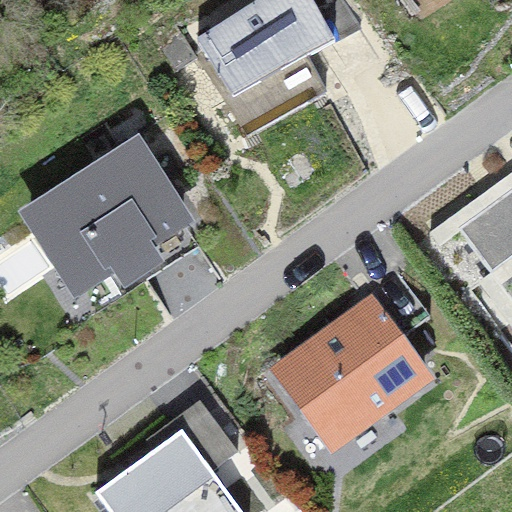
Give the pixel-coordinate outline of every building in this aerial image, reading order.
[(309,0),(261,0),(196,42),(230,95),(223,99),(246,136),(325,93),(307,59),(334,44),(309,0)] [(75,289),(110,267),(120,282),(157,259),(147,243),(182,221),(136,149),(29,217),(75,289)] [(484,194),(430,233),(439,246),(459,232),(490,274),(478,283),(507,324),(511,320),(511,190),(492,205),(484,194)] [(278,374),(331,446),(423,378),(370,306),(278,374)] [(95,494),(107,511),(238,511),(181,432),(95,494)]
